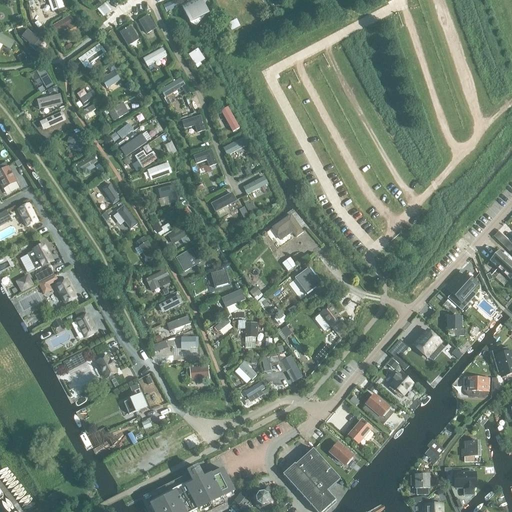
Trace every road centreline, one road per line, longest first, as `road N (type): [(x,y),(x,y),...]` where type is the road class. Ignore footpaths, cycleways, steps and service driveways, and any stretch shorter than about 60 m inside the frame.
road 1 (residential): [(300,403),(282,400),(221,426),(190,419),(129,349),(29,192),(0,208)]
road 2 (residential): [(300,403),(324,414),(511,204)]
